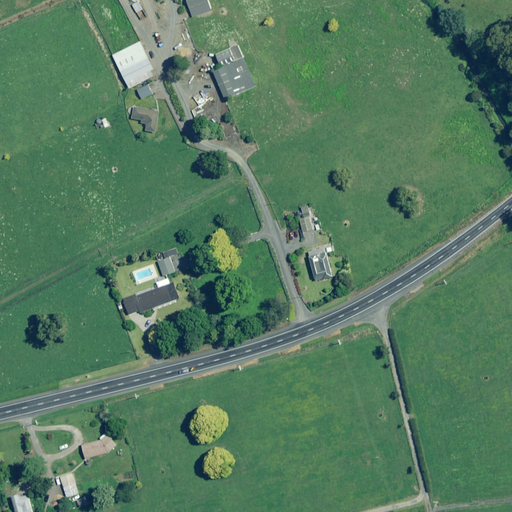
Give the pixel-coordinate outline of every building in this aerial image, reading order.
[(211,11),(207,0),(186,0),(193,17),(211,11)] [(145,13),(141,6),(135,9),(139,17),(145,13)] [(141,83),(138,78),(154,70),(140,42),(113,55),(130,89),(141,83)] [(238,45),(216,55),(220,65),(212,68),(213,71),(225,100),(256,87),(238,45)] [(152,94),(148,85),(137,90),(142,99),(152,94)] [(159,112),(135,108),(133,119),(142,121),(142,123),(147,124),(146,131),(155,133),(159,112)] [(310,216),(308,206),(302,208),(303,217),(310,216)] [(311,224),(310,218),(297,222),(301,233),(315,229),(314,223),(311,224)] [(332,277),(325,249),(309,253),(311,260),(316,281),(332,277)] [(175,272),(171,258),(158,263),(163,276),(175,272)] [(170,285),(167,276),(154,280),(156,285),(135,293),(136,295),(123,300),(128,315),(140,311),(141,313),(153,309),(154,311),(176,303),(175,301),(179,299),(174,283),(170,285)] [(117,446),(109,436),(102,440),(82,445),(86,458),(109,453),(117,446)] [(79,494),(72,474),(61,478),(67,498),(79,494)] [(32,511),(28,493),(12,497),(16,511),(32,511)] [(80,507),(85,505),(86,507),(92,504),(89,498),(88,495),(77,500),(80,507)]
